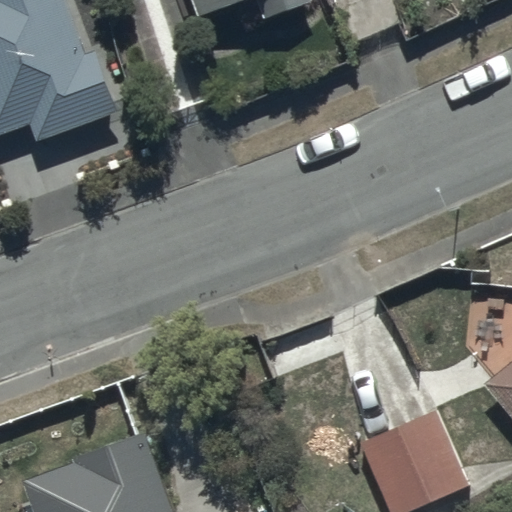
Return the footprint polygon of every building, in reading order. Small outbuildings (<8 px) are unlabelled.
[(0,0),(0,138),(33,126),(40,145),(119,115),(94,50),(85,53),(65,0),(0,0)] [(311,0),(191,0),(198,19),(250,0),(257,0),(265,21),(313,4),(311,0)] [(511,366),(485,388),(511,420),(511,366)] [(434,415),(362,448),(391,511),(408,511),(467,485),(434,415)] [(32,511),(172,511),(145,435),(21,479),(32,511)]
